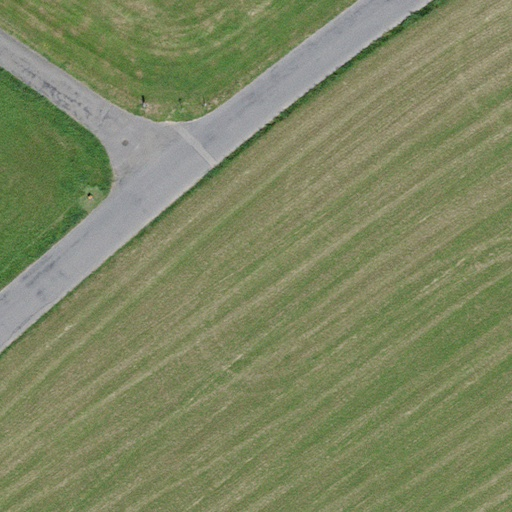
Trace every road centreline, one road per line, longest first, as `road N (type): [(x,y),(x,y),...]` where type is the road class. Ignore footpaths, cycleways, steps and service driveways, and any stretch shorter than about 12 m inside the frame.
road 1 (unclassified): [(174,174),(398,0)]
road 2 (unclassified): [(0,328),(174,174)]
road 3 (unclassified): [(174,174),(0,48)]
